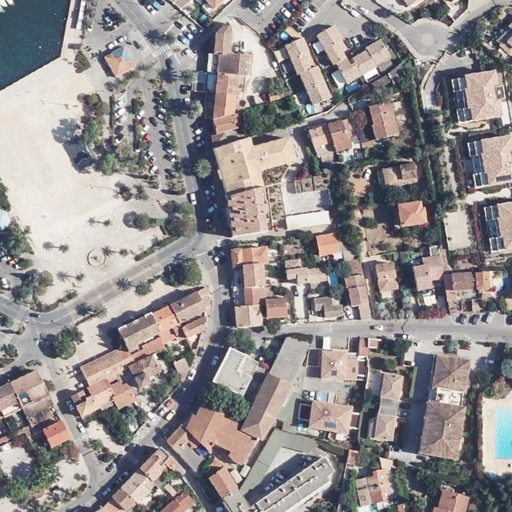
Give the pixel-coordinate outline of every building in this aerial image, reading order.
[(360,7),(349,0),(346,6),(356,12),(360,7)] [(212,27),(211,47),(223,48),(227,18),(223,15),(212,27)] [(511,54),(511,21),(509,25),(511,27),(497,42),(511,54)] [(331,27),(319,33),(345,82),(357,76),(392,55),(383,39),(348,59),(331,27)] [(330,98),(304,40),(288,48),(315,105),(330,98)] [(121,56),(128,53),(124,46),(105,58),(108,64),(121,56)] [(236,69),(234,85),(243,85),(245,49),(223,48),(211,47),(209,66),(236,69)] [(135,65),(128,53),(121,56),(129,70),(135,65)] [(129,70),(121,56),(108,64),(116,77),(129,70)] [(379,72),(381,75),(385,79),(396,71),(391,63),(379,72)] [(203,85),(206,85),(234,88),(234,85),(236,69),(209,66),(204,66),(203,85)] [(498,83),(495,66),(461,70),(464,85),(462,85),(465,107),(468,106),(470,118),(503,113),(500,99),(504,98),(502,83),(498,83)] [(371,83),(381,75),(379,72),(378,70),(367,77),(371,83)] [(266,88),(269,94),(281,90),(280,86),(278,87),(277,84),(266,88)] [(208,111),(232,109),(234,88),(206,85),(204,101),(202,111),(208,111)] [(369,119),(372,133),(396,128),(386,95),(366,100),(371,118),(369,119)] [(210,140),(236,135),(234,122),(240,120),(237,108),(232,109),(208,111),(211,123),(212,130),(208,131),(210,140)] [(334,143),(335,145),(351,141),(348,130),(346,131),(344,123),(348,121),(346,112),(327,118),(334,143)] [(334,143),(327,118),(307,124),(312,141),(311,141),(313,148),(332,143),(334,143)] [(250,147),(246,131),(236,135),(210,143),(213,156),(250,147)] [(511,132),(511,131),(479,136),(481,150),(478,150),(481,171),(485,171),(486,183),(511,179),(511,132)] [(261,144),(250,147),(213,156),(216,166),(221,185),(222,190),(260,180),(263,179),(266,195),(271,214),(284,211),(284,210),(276,182),(278,181),(277,178),(286,161),(290,160),(294,154),(290,137),(284,134),(263,139),(261,144)] [(358,138),(359,143),(370,140),(369,134),(358,138)] [(338,162),(340,162),(337,154),(326,157),(327,162),(331,161),(332,164),(338,162)] [(408,158),(377,164),(380,175),(387,174),(389,180),(412,175),(408,158)] [(330,196),(343,193),(338,162),(332,164),(322,166),(325,180),(327,190),(329,190),(330,196)] [(380,175),(377,164),(372,165),(376,186),(389,183),(389,180),(381,182),(380,175)] [(312,183),(325,180),(322,166),(315,167),(309,169),(312,183)] [(293,186),(312,183),(309,169),(290,173),(293,186)] [(381,182),(389,180),(387,174),(380,175),(381,182)] [(227,217),(229,231),(262,228),(259,206),(262,206),(261,197),(262,196),(260,180),(222,190),(226,217),(227,217)] [(391,200),(392,220),(422,217),(421,204),(418,204),(417,197),(391,200)] [(284,211),(287,221),(328,210),(326,199),(284,210),(284,211)] [(511,199),(495,202),(497,214),(495,215),(498,235),(501,234),(502,248),(511,247),(511,199)] [(0,208),(0,230),(0,231),(8,227),(11,218),(7,210),(0,208)] [(336,245),(332,227),(313,231),(317,248),(336,245)] [(442,270),(437,238),(427,240),(429,250),(421,251),(422,259),(411,261),(415,284),(430,282),(428,274),(443,272),(442,270)] [(349,239),(340,241),(340,244),(341,251),(351,250),(349,239)] [(264,258),(264,257),(263,241),(228,244),(229,260),(259,258),(264,258)] [(377,285),(395,281),(390,256),(373,259),(377,285)] [(229,260),(230,282),(240,282),(260,281),(259,258),(229,260)] [(443,272),(445,294),(454,293),(453,283),(474,281),(476,284),(485,283),(487,279),(486,268),(491,267),(503,267),(503,264),(480,266),(442,270),(443,272)] [(203,281),(167,298),(176,316),(181,313),(183,316),(188,314),(186,311),(193,307),(194,310),(199,308),(198,305),(204,302),(204,300),(206,298),(206,289),(203,281)] [(240,282),(242,299),(257,298),(260,298),(260,294),(261,293),(260,281),(240,282)] [(339,298),(329,299),(327,290),(326,284),(319,285),(320,291),(311,292),(313,303),(322,302),(323,310),(340,308),(339,298)] [(467,301),(467,305),(482,303),(481,292),(469,293),(470,301),(467,301)] [(258,313),(263,313),(264,310),(283,309),(281,293),(262,294),(263,308),(258,308),(258,313)] [(176,316),(167,298),(163,301),(158,303),(167,321),(168,320),(172,327),(177,325),(190,352),(191,349),(183,331),(179,321),(176,316)] [(234,320),(264,318),(263,313),(258,313),(258,308),(257,298),(242,299),(231,300),(234,320)] [(167,321),(158,303),(149,307),(158,325),(155,326),(158,331),(160,336),(171,331),(167,321)] [(158,325),(149,307),(133,316),(142,333),(155,326),(158,325)] [(201,310),(179,321),(183,331),(200,323),(203,314),(201,310)] [(142,333),(133,316),(116,324),(123,338),(126,345),(134,341),(132,337),(138,334),(142,333)] [(133,358),(153,347),(162,341),(160,336),(158,331),(143,338),(145,343),(129,351),(132,356),(133,358)] [(290,400),(290,406),(284,405),(281,422),(294,427),(303,368),(304,360),(296,356),(308,331),(283,331),(269,360),(256,354),(252,362),(264,368),(248,402),(246,406),(243,412),(239,422),(234,420),(218,443),(228,448),(226,453),(234,456),(234,458),(242,461),(264,424),(277,398),(282,400),(289,386),(294,387),(292,400),(290,400)] [(126,345),(123,338),(114,342),(116,345),(80,363),(87,378),(132,356),(129,351),(126,345)] [(368,340),(360,339),(358,355),(367,356),(368,348),(368,340)] [(377,339),(368,339),(368,340),(368,348),(376,348),(377,339)] [(226,340),(209,373),(239,389),(252,362),(256,354),(226,340)] [(78,360),(80,363),(116,345),(114,342),(78,360)] [(133,358),(125,362),(136,383),(146,378),(143,372),(157,366),(149,352),(154,350),(153,347),(133,358)] [(181,350),(169,356),(177,374),(186,361),(181,350)] [(358,354),(322,352),(321,374),(326,374),(327,375),(330,378),(344,379),(344,375),(357,375),(357,359),(358,354)] [(432,403),(440,356),(434,355),(427,402),(432,403)] [(464,393),(469,361),(440,356),(432,403),(460,408),(462,393),(464,393)] [(365,376),(366,360),(357,359),(357,375),(365,376)] [(32,406),(50,397),(34,363),(7,375),(18,399),(23,410),(32,406)] [(118,365),(114,367),(115,372),(114,373),(115,375),(118,381),(125,378),(118,365)] [(105,372),(84,382),(87,388),(93,400),(94,401),(109,394),(107,391),(110,390),(105,380),(104,377),(106,376),(105,372)] [(396,409),(401,377),(384,374),(381,389),(379,406),(396,409)] [(0,378),(0,407),(0,408),(18,399),(7,375),(0,378)] [(115,375),(105,380),(110,390),(116,402),(120,399),(126,396),(133,392),(125,378),(118,381),(115,375)] [(81,391),(77,384),(68,389),(77,408),(93,400),(87,388),(81,391)] [(197,400),(228,410),(230,406),(204,394),(197,400)] [(93,400),(77,408),(79,412),(96,405),(93,400)] [(212,441),(218,443),(234,420),(225,416),(228,410),(197,400),(196,400),(179,418),(209,448),(212,441)] [(311,406),(300,404),(297,418),(309,420),(309,424),(314,424),(315,425),(317,429),(337,432),(340,429),(342,429),(347,430),(347,427),(359,429),(361,414),(350,412),(351,408),(312,402),(311,406)] [(424,454),(432,403),(427,402),(426,402),(418,453),(424,454)] [(455,459),(463,408),(460,408),(432,403),(424,454),(455,459)] [(27,418),(36,414),(32,406),(23,410),(27,417),(27,418)] [(239,413),(234,420),(239,422),(243,412),(230,406),(228,410),(239,413)] [(391,440),(396,409),(379,406),(378,415),(376,423),(374,438),(391,440)] [(225,416),(234,420),(239,413),(228,410),(225,416)] [(46,439),(65,430),(58,414),(40,422),(31,426),(24,429),(26,434),(40,427),(46,439)] [(27,418),(31,426),(40,422),(36,414),(27,418)] [(31,426),(27,418),(27,417),(20,420),(24,429),(31,426)] [(208,457),(212,451),(209,448),(179,418),(164,434),(174,445),(197,473),(208,457)] [(307,447),(314,438),(293,431),(294,427),(281,422),(274,419),(237,484),(236,484),(234,484),(220,493),(233,511),(273,511),(327,473),(325,469),(331,465),(322,452),(249,503),(242,492),(247,482),(253,484),(280,436),(307,447)] [(314,438),(318,434),(294,427),(293,431),(314,438)] [(135,463),(145,473),(147,474),(150,470),(148,469),(153,464),(160,456),(165,451),(166,451),(156,441),(135,463)] [(354,465),(357,452),(349,450),(346,464),(354,465)] [(171,457),(165,451),(160,456),(167,462),(171,457)] [(219,461),(212,451),(208,457),(214,465),(219,461)] [(396,469),(393,460),(379,457),(382,469),(372,472),(373,476),(367,478),(373,503),(392,499),(385,471),(396,469)] [(182,481),(185,478),(174,462),(171,465),(182,481)] [(205,472),(220,493),(234,484),(220,462),(205,472)] [(116,483),(130,496),(131,497),(144,483),(140,479),(145,473),(135,463),(116,483)] [(150,470),(147,474),(155,481),(163,473),(155,466),(150,470)] [(100,501),(109,511),(115,511),(130,496),(116,483),(100,501)] [(161,491),(166,497),(172,490),(167,485),(161,491)] [(177,511),(183,507),(180,504),(189,494),(181,486),(158,508),(161,511),(177,511)] [(446,491),(440,489),(434,508),(440,510),(446,491)] [(463,511),(468,498),(446,491),(440,510),(434,508),(433,511),(463,511)] [(192,498),(189,494),(180,504),(183,507),(192,498)] [(98,504),(104,511),(109,511),(100,501),(98,504)]
